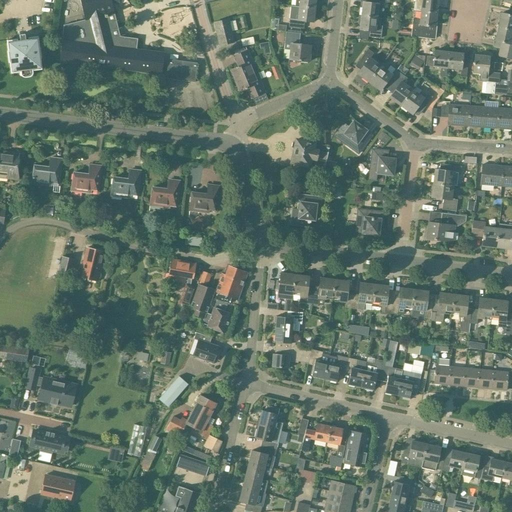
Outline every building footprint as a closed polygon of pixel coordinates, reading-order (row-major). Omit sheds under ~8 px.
[(121,36),(115,13),(111,0),(80,0),(85,21),(64,26),(59,61),(162,74),(165,53),(137,49),(138,38),(121,36)] [(298,6),(315,8),(315,7),(317,8),(317,0),(295,0),(295,6),(298,6)] [(363,2),(361,16),(381,18),(383,5),(384,5),(384,0),(371,0),(371,3),(363,2)] [(414,0),(413,11),(420,12),(436,13),(437,0),(414,0)] [(291,6),(289,19),(288,27),(303,29),(304,21),(313,22),(315,8),(298,6),(295,6),(291,6)] [(501,13),(497,27),(511,30),(511,9),(510,15),(501,13)] [(413,18),(411,30),(425,31),(425,26),(435,27),(436,13),(420,12),(419,19),(413,18)] [(380,26),(381,18),(361,16),(359,16),(358,23),(360,23),(359,30),(368,31),(367,37),(381,38),(382,26),(380,26)] [(256,19),(253,37),(266,39),(269,21),(256,19)] [(214,23),(219,47),(234,43),(229,20),(214,23)] [(511,45),(511,38),(511,30),(497,27),(494,41),(503,43),(502,48),(499,48),(498,56),(508,58),(511,45)] [(300,33),(285,31),(283,49),(289,49),(288,59),(309,61),(311,46),(298,44),(300,33)] [(7,40),(7,41),(0,41),(0,66),(10,65),(11,73),(20,72),(21,76),(27,77),(33,74),(32,71),(42,70),(40,59),(41,59),(40,47),(39,47),(38,37),(26,38),(25,34),(18,34),(19,39),(7,40)] [(357,74),(368,83),(380,66),(369,57),(373,53),(367,49),(359,60),(364,64),(357,74)] [(434,50),(433,56),(427,55),(426,65),(432,66),(441,67),(447,68),(448,52),(434,50)] [(463,53),(448,52),(447,68),(461,69),(460,76),(466,77),(468,64),(462,63),(463,53)] [(420,69),(425,57),(416,53),(410,65),(420,69)] [(231,70),(235,81),(248,75),(247,72),(252,70),(245,54),(237,57),(241,66),(231,70)] [(476,72),(475,79),(480,79),(479,82),(486,82),(484,93),(494,94),(506,95),(507,93),(511,93),(511,80),(499,79),(500,73),(487,72),(489,56),(475,55),(473,72),(476,72)] [(195,82),(197,63),(168,59),(166,78),(195,82)] [(386,81),(391,84),(399,73),(391,67),(388,71),(380,66),(368,83),(379,91),(386,81)] [(258,71),(248,75),(235,81),(239,91),(249,87),(253,95),(261,92),(256,81),(260,80),(261,79),(258,71)] [(396,88),(392,94),(389,98),(400,106),(413,89),(406,85),(409,81),(404,77),(399,73),(391,84),(396,88)] [(423,97),(413,89),(400,106),(411,114),(418,105),(423,109),(432,97),(426,93),(423,97)] [(448,117),(448,104),(440,104),(440,108),(433,108),(433,120),(440,121),(440,117),(448,117)] [(464,126),(465,105),(449,104),(448,125),(464,126)] [(481,107),(465,105),(464,126),(480,127),(481,107)] [(498,108),(481,107),(480,127),(496,128),(498,108)] [(511,108),(498,108),(496,128),(511,129),(511,108)] [(358,153),(368,141),(362,136),(366,130),(353,120),(349,126),(343,122),(334,135),(358,153)] [(329,148),(325,147),(324,152),(313,150),(314,144),(296,140),(296,141),(292,142),(291,147),(294,149),(291,163),(309,167),(311,159),(325,162),(323,170),(324,170),(329,148)] [(369,172),(376,173),(393,175),(395,159),(387,158),(388,151),(372,149),(369,172)] [(4,155),(0,154),(0,172),(7,173),(7,178),(18,179),(19,171),(17,171),(19,154),(4,152),(4,155)] [(34,166),(32,184),(53,186),(52,191),(59,192),(59,187),(57,187),(61,159),(50,157),(48,168),(34,166)] [(434,169),(432,183),(453,186),(455,172),(461,173),(462,166),(448,164),(447,171),(434,169)] [(498,186),(499,166),(482,164),(481,184),(498,186)] [(73,173),(71,191),(90,193),(90,190),(98,191),(101,167),(90,165),(89,175),(73,173)] [(498,186),(511,187),(511,166),(499,166),(498,186)] [(113,178),(111,196),(130,198),(131,195),(138,195),(141,171),(129,170),(128,180),(113,178)] [(152,188),(150,206),(169,208),(169,205),(177,206),(180,181),(168,180),(167,190),(152,188)] [(452,200),(453,186),(432,183),(431,197),(444,198),(442,210),(456,211),(457,200),(452,200)] [(192,193),(189,211),(209,213),(209,210),(216,211),(219,186),(208,185),(206,195),(192,193)] [(382,201),(383,192),(373,191),(371,199),(382,201)] [(322,213),(324,198),(294,194),(293,201),(300,202),(299,210),(292,209),(290,224),(306,226),(307,219),(314,220),(315,212),(322,213)] [(387,220),(388,212),(358,209),(355,232),(362,232),(362,233),(378,235),(380,219),(387,220)] [(466,216),(442,213),(440,224),(428,222),(426,238),(446,241),(452,241),(453,232),(454,225),(458,226),(466,222),(466,216)] [(482,245),(496,247),(498,229),(484,227),(485,223),(472,221),(471,235),(483,236),(482,245)] [(499,225),(498,229),(496,247),(511,249),(511,239),(511,223),(510,226),(499,225)] [(100,265),(100,264),(104,251),(88,247),(80,277),(98,282),(102,266),(100,265)] [(71,275),(74,264),(75,259),(62,256),(58,272),(71,275)] [(192,282),(195,264),(195,263),(171,259),(169,274),(166,273),(164,280),(185,283),(186,281),(192,282)] [(216,291),(230,296),(238,299),(247,272),(236,268),(235,267),(232,266),(231,267),(229,266),(228,268),(227,268),(225,272),(226,274),(226,275),(222,274),(216,291)] [(198,284),(199,284),(207,287),(212,274),(203,271),(198,284)] [(292,295),(295,274),(281,272),(279,293),(292,295)] [(305,303),(312,304),(313,289),(307,288),(309,276),(295,274),(292,295),(300,296),(300,301),(305,301),(305,303)] [(332,299),(335,279),(321,277),(320,284),(319,290),(313,289),(312,304),(318,305),(319,298),(325,299),(332,299)] [(345,308),(351,308),(353,294),(347,293),(349,281),(335,279),(332,299),(345,301),(345,308)] [(359,295),(353,294),(351,308),(364,310),(365,303),(372,304),(374,284),(361,282),(359,295)] [(179,302),(191,307),(198,288),(186,283),(179,302)] [(207,287),(199,284),(198,288),(191,307),(194,308),(191,315),(204,319),(203,323),(208,325),(207,327),(224,333),(225,332),(227,332),(229,327),(227,326),(229,321),(230,321),(232,316),(230,315),(231,314),(224,312),(227,304),(217,300),(212,314),(206,313),(215,290),(207,287)] [(384,313),(391,313),(393,298),(386,298),(388,285),(374,284),(372,304),(372,306),(379,307),(381,312),(384,313)] [(404,308),(411,309),(414,289),(400,287),(399,299),(393,298),(391,313),(401,315),(403,313),(404,308)] [(428,291),(414,289),(411,309),(410,317),(424,319),(424,317),(431,318),(432,303),(427,302),(428,291)] [(227,304),(230,296),(216,291),(213,299),(217,300),(227,304)] [(432,303),(431,318),(430,321),(442,323),(443,313),(451,314),(454,294),(440,292),(439,304),(432,303)] [(469,333),(471,323),(472,309),(467,308),(468,295),(454,294),(451,314),(459,315),(461,332),(469,333)] [(478,309),(472,309),(471,323),(477,324),(478,318),(491,319),(494,299),(480,297),(478,309)] [(507,300),(494,299),(491,319),(499,320),(498,327),(504,328),(503,333),(509,334),(511,313),(506,313),(507,300)] [(291,312),(291,311),(287,311),(287,317),(276,316),(275,329),(292,331),(298,331),(299,324),(302,324),(303,313),(291,312)] [(285,343),(285,349),(299,350),(300,339),(292,338),(292,331),(275,329),(274,342),(285,343)] [(213,362),(219,347),(208,344),(211,337),(196,332),(194,339),(199,340),(194,355),(213,362)] [(29,348),(0,343),(0,357),(27,362),(29,348)] [(298,361),(309,363),(311,351),(299,350),(285,349),(284,355),(273,354),(272,367),(289,368),(290,360),(298,361)] [(309,364),(314,365),(312,376),(324,379),(330,355),(322,354),(323,351),(312,349),(311,351),(309,363),(309,364)] [(139,351),(137,359),(147,362),(149,353),(139,351)] [(162,363),(170,365),(172,352),(163,351),(162,363)] [(385,365),(381,380),(387,382),(385,392),(397,395),(401,378),(394,377),(396,368),(389,366),(392,353),(387,352),(385,361),(386,361),(385,365)] [(38,366),(41,357),(34,355),(31,364),(38,366)] [(337,357),(330,355),(324,379),(337,381),(339,371),(345,372),(348,357),(337,355),(337,357)] [(348,384),(361,387),(365,370),(366,361),(348,357),(345,372),(350,374),(348,384)] [(375,379),(381,380),(385,365),(386,361),(385,361),(368,357),(367,361),(366,361),(365,370),(361,387),(373,390),(375,379)] [(448,384),(450,366),(436,364),(435,370),(430,370),(429,382),(434,382),(434,383),(448,384)] [(465,367),(450,366),(448,384),(463,386),(465,367)] [(479,369),(465,367),(463,386),(477,387),(479,369)] [(39,370),(30,368),(26,388),(35,390),(36,384),(42,386),(39,399),(51,402),(50,403),(57,405),(57,403),(69,406),(69,404),(71,405),(73,397),(71,397),(73,387),(62,385),(62,382),(55,381),(55,383),(44,381),(44,378),(38,377),(39,370)] [(403,369),(401,378),(397,395),(409,398),(412,387),(417,389),(421,373),(403,369)] [(494,370),(479,369),(477,387),(492,389),(494,370)] [(508,372),(494,370),(492,389),(506,390),(508,372)] [(179,376),(159,399),(168,407),(188,384),(179,376)] [(186,422),(194,426),(208,399),(200,395),(188,418),(183,415),(181,419),(173,415),(168,426),(181,433),(186,422)] [(208,399),(194,426),(201,430),(200,433),(207,436),(214,424),(212,424),(207,421),(210,416),(216,403),(208,399)] [(279,414),(278,414),(279,408),(269,406),(268,411),(262,410),(259,424),(282,430),(284,423),(277,421),(279,414)] [(299,434),(304,436),(305,436),(306,430),(309,420),(302,418),(298,434),(299,434)] [(141,450),(146,426),(134,423),(128,453),(139,456),(140,449),(141,450)] [(310,439),(327,442),(330,426),(318,423),(316,432),(306,430),(305,436),(301,451),(308,453),(310,439)] [(263,439),(261,445),(277,449),(282,430),(259,424),(255,437),(263,439)] [(343,428),(330,426),(327,442),(339,445),(343,428)] [(63,449),(67,450),(69,438),(54,435),(54,433),(51,433),(51,434),(49,434),(50,432),(46,431),(46,433),(35,430),(31,446),(40,448),(40,449),(52,452),(53,448),(63,451),(63,449)] [(351,431),(344,463),(365,467),(371,435),(351,431)] [(154,435),(141,467),(149,471),(162,438),(154,435)] [(17,457),(20,441),(12,439),(9,455),(17,457)] [(427,444),(412,440),(410,450),(404,448),(401,461),(401,463),(408,464),(421,467),(423,460),(427,444)] [(441,470),(444,457),(438,456),(440,447),(427,444),(423,460),(421,467),(434,470),(435,468),(441,470)] [(272,469),(277,449),(261,445),(259,452),(252,450),(249,463),(272,469)] [(450,459),(444,457),(441,470),(448,471),(449,466),(450,466),(450,467),(453,468),(453,467),(462,468),(466,453),(452,450),(450,459)] [(474,477),(481,479),(483,466),(477,465),(479,456),(466,453),(462,468),(470,470),(470,472),(468,472),(467,476),(474,477)] [(180,454),(176,467),(206,476),(210,464),(180,454)] [(331,455),(330,465),(341,467),(343,458),(331,455)] [(494,476),(502,477),(505,462),(491,459),(489,467),(483,466),(481,479),(487,480),(492,482),(494,476)] [(395,475),(397,461),(390,460),(388,474),(395,475)] [(0,476),(7,479),(10,464),(0,461),(0,476)] [(511,463),(505,462),(502,477),(510,479),(508,485),(511,485),(511,463)] [(249,463),(245,476),(262,480),(263,474),(271,476),(273,469),(272,469),(249,463)] [(297,481),(302,482),(305,470),(299,469),(297,481)] [(302,482),(308,483),(311,472),(305,470),(302,482)] [(311,472),(308,483),(314,485),(317,473),(311,472)] [(45,475),(41,494),(70,501),(75,481),(45,475)] [(262,480),(245,476),(242,488),(259,492),(264,493),(267,481),(262,480)] [(332,481),(330,491),(353,496),(356,486),(332,481)] [(395,482),(392,494),(407,498),(408,492),(413,493),(414,487),(410,486),(410,485),(395,482)] [(430,497),(434,491),(424,485),(420,491),(430,497)] [(193,511),(200,493),(179,486),(175,496),(181,498),(178,507),(177,506),(176,509),(177,509),(176,511),(193,511)] [(253,511),(260,511),(262,506),(263,506),(266,494),(264,493),(259,492),(242,488),(239,500),(246,502),(244,510),(253,511)] [(327,501),(351,507),(353,496),(330,491),(327,501)] [(453,508),(456,494),(448,492),(445,506),(453,508)] [(407,498),(392,494),(389,506),(404,510),(407,511),(409,511),(410,506),(405,505),(407,498)] [(327,501),(325,511),(326,511),(349,511),(351,507),(327,501)] [(441,511),(442,511),(430,509),(432,503),(423,501),(420,511),(426,511),(427,509),(430,509),(429,511),(441,511)] [(302,511),(304,504),(298,502),(295,511),(302,511)] [(440,505),(432,503),(430,509),(442,511),(443,505),(440,505)]
